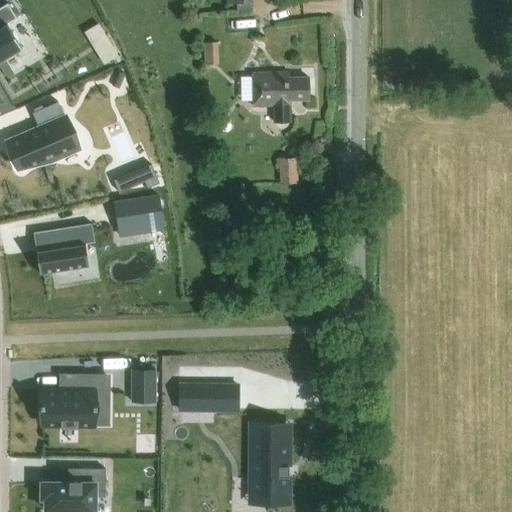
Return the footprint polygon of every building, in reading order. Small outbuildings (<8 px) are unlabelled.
[(0,61),(21,49),(6,24),(16,19),(7,3),(0,7),(0,61)] [(208,41),(208,62),(223,63),(223,41),(208,41)] [(252,106),(273,106),(273,122),(289,122),(289,100),(308,100),(307,77),(287,78),(287,72),(251,73),(252,106)] [(37,128),(6,141),(18,168),(25,167),(26,169),(37,164),(51,161),(73,151),(71,146),(60,120),(64,119),(57,102),(31,113),(37,128)] [(279,184),(297,183),(296,159),(278,160),(279,184)] [(158,184),(150,165),(138,169),(146,188),(158,184)] [(117,227),(141,223),(142,233),(163,230),(157,195),(113,203),(117,227)] [(91,224),(32,233),(34,247),(39,246),(40,250),(35,251),(39,275),(88,267),(84,244),(93,242),(91,224)] [(131,370),(131,402),(154,402),(154,371),(131,370)] [(41,390),(41,426),(93,426),(93,393),(105,393),(105,375),(62,374),(62,390),(41,390)] [(214,386),(178,386),(178,409),(213,410),(214,386)] [(287,429),(250,429),(250,479),(254,479),(254,500),(287,500),(287,429)] [(40,483),(40,499),(44,499),(44,511),(74,511),(73,511),(89,511),(94,511),(94,494),(104,494),(104,469),(73,469),(73,483),(40,483)]
